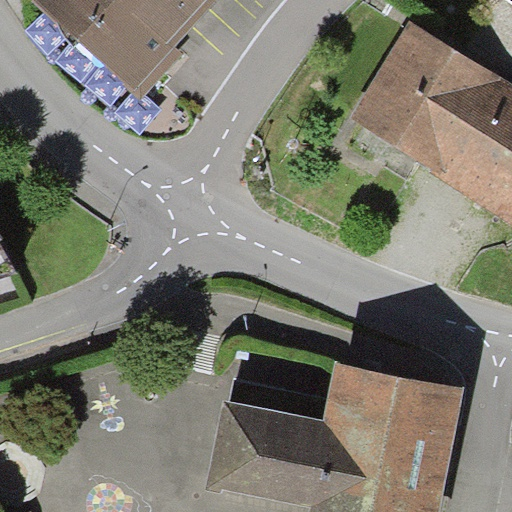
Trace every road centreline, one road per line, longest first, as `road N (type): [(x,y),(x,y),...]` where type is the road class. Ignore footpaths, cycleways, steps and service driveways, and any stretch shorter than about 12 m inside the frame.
road 1 (residential): [(505,336),(351,284),(192,214)]
road 2 (residential): [(192,214),(73,121),(0,48)]
road 3 (residential): [(192,214),(235,119),(288,35),(323,0)]
road 4 (residential): [(0,334),(118,294),(166,255),(192,214)]
road 5 (residential): [(505,336),(477,511)]
